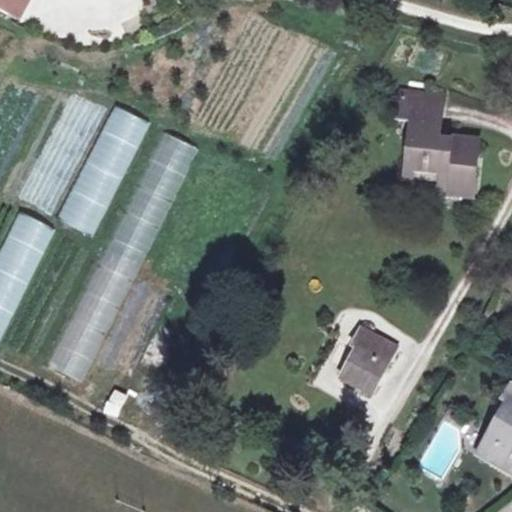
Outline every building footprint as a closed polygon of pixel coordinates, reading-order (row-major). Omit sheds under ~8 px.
[(0,0),(0,7),(5,10),(10,0),(0,0)] [(437,136),(443,93),(402,88),(396,120),(411,122),(403,182),(442,187),(441,193),(471,197),(474,170),(470,169),(473,141),(437,136)] [(156,127),(43,360),(78,377),(191,144),(156,127)] [(370,392),(395,345),(358,325),(350,341),(354,343),(337,374),(370,392)] [(511,387),(503,400),(511,405),(503,420),(501,419),(491,436),(497,440),(498,449),(491,462),(511,473),(511,387)] [(497,440),(491,436),(480,456),(491,462),(498,449),(497,440)]
